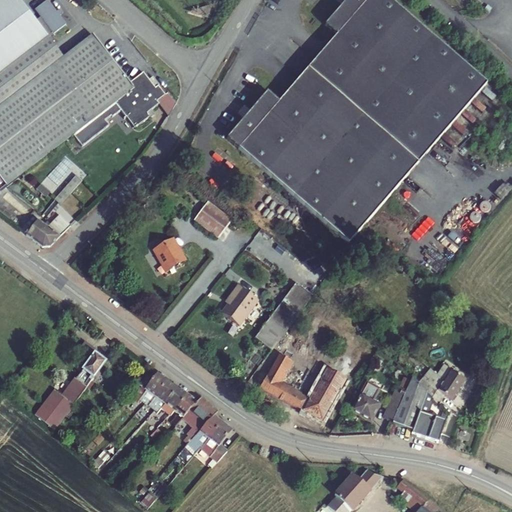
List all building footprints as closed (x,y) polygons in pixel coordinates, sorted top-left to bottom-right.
[(0,0),(0,90),(55,48),(48,39),(35,22),(18,0),(0,0)] [(335,40),(307,75),(419,167),(484,88),(378,0),(347,0),(345,3),(339,11),(323,30),(335,40)] [(337,0),(333,5),(339,11),(345,3),(342,0),(337,0)] [(40,18),(53,35),(65,26),(59,18),(56,13),(49,5),(43,9),(41,6),(35,11),(40,18)] [(55,48),(0,90),(0,191),(73,136),(94,120),(115,104),(128,93),(132,98),(137,94),(143,100),(150,94),(157,102),(165,96),(158,87),(155,89),(149,81),(143,74),(129,84),(92,36),(62,58),(55,48)] [(419,167),(307,75),(278,109),(266,100),(250,120),(243,128),(228,147),(352,249),(419,167)] [(159,86),(153,78),(149,81),(155,89),(158,87),(159,86)] [(167,94),(157,102),(150,94),(143,100),(137,94),(132,98),(128,93),(115,104),(94,120),(73,136),(82,147),(109,126),(105,121),(110,117),(111,118),(121,111),(125,118),(123,119),(124,120),(126,118),(134,129),(134,130),(138,128),(137,127),(149,118),(150,118),(147,114),(151,111),(158,106),(168,118),(175,105),(167,94)] [(237,123),(243,128),(250,120),(244,115),(237,123)] [(76,176),(54,201),(60,206),(82,182),(76,176)] [(224,224),(200,206),(186,223),(211,241),(224,224)] [(44,226),(38,221),(26,236),(42,248),(50,248),(70,227),(59,216),(50,226),(47,223),(44,226)] [(422,257),(441,274),(459,255),(440,238),(422,257)] [(169,240),(167,241),(181,263),(182,262),(169,240)] [(181,263),(167,241),(149,252),(154,259),(152,261),(156,267),(158,266),(162,274),(181,263)] [(313,297),(296,284),(255,339),(271,352),(313,297)] [(239,327),(258,301),(238,287),(228,301),(230,303),(228,306),(221,314),(239,327)] [(309,335),(295,328),(279,356),(291,363),(292,364),(298,354),(304,344),(309,335)] [(331,359),(304,344),(298,354),(325,370),(331,359)] [(80,357),(92,367),(98,359),(101,355),(89,345),(80,357)] [(259,390),(292,409),(299,396),(279,385),(291,363),(279,356),(259,390)] [(78,385),(76,384),(65,399),(60,404),(55,400),(42,417),(59,430),(76,408),(108,366),(98,359),(92,367),(78,385)] [(426,394),(437,406),(444,396),(453,402),(466,382),(443,367),(436,377),(430,371),(418,385),(426,394)] [(347,382),(325,370),(321,378),(316,375),(312,384),(316,386),(308,401),(301,413),(322,425),(347,382)] [(153,379),(149,374),(140,384),(146,390),(138,398),(145,404),(149,398),(151,400),(154,396),(167,380),(158,372),(153,379)] [(392,425),(413,432),(426,394),(418,385),(412,378),(410,383),(405,393),(392,423),(392,425)] [(154,396),(151,400),(149,402),(159,410),(161,408),(176,387),(167,380),(154,396)] [(404,380),(399,390),(405,393),(410,383),(404,380)] [(352,412),(370,422),(379,406),(372,402),(378,391),(367,385),(352,412)] [(169,416),(173,411),(186,395),(176,387),(161,408),(168,414),(163,419),(165,421),(169,416)] [(384,420),(392,423),(405,393),(399,390),(397,389),(384,420)] [(447,418),(437,406),(426,394),(413,432),(411,435),(438,444),(447,418)] [(181,419),(196,403),(186,395),(173,411),(179,416),(172,424),(174,427),(181,419)] [(299,396),(292,409),(301,413),(308,401),(299,396)] [(188,445),(212,417),(216,412),(199,399),(196,403),(181,419),(191,428),(187,433),(188,436),(184,442),(187,445),(188,445)] [(199,449),(221,423),(212,417),(188,445),(197,452),(199,449)] [(149,434),(158,423),(155,420),(150,426),(152,427),(148,433),(149,434)] [(158,423),(149,434),(152,436),(161,425),(158,423)] [(209,458),(219,446),(233,431),(221,423),(199,449),(205,454),(200,461),(203,464),(209,458)] [(219,446),(209,458),(216,464),(226,453),(219,446)] [(190,461),(194,454),(186,448),(182,454),(190,461)] [(351,476),(334,495),(352,510),(381,476),(367,472),(364,470),(356,480),(351,476)] [(405,491),(399,499),(415,511),(421,505),(423,506),(428,499),(403,479),(398,485),(405,491)] [(442,511),(443,511),(428,499),(423,506),(429,511),(442,511)]
